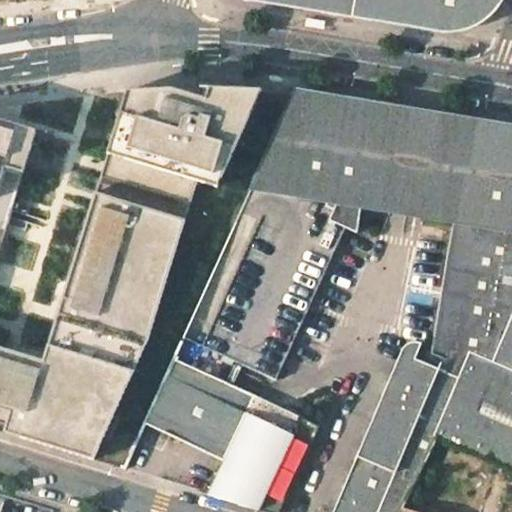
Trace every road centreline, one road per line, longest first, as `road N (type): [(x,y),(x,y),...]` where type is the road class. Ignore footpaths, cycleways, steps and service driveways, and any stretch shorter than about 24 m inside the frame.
road 1 (primary): [(159,36),(241,40),(511,83)]
road 2 (residential): [(0,457),(178,511)]
road 3 (primary): [(0,51),(159,36)]
